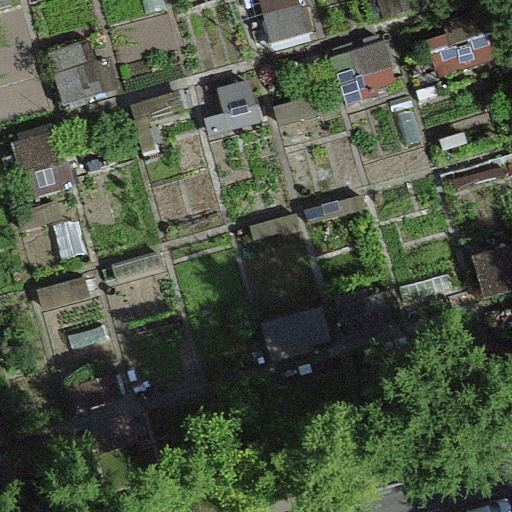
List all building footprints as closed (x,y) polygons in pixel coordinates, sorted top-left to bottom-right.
[(299,0),(258,0),(272,46),(310,35),(299,0)] [(451,45),(430,51),(438,79),(509,58),(500,28),(486,32),(481,15),(445,26),(451,45)] [(88,43),(48,55),(64,109),(120,92),(110,61),(94,66),(88,43)] [(393,71),(384,44),(332,62),(341,88),(393,71)] [(260,125),(249,84),(217,92),(224,117),(205,122),(210,139),(260,125)] [(185,112),(179,93),(127,109),(141,157),(156,152),(148,123),(185,112)] [(319,118),(314,100),(274,110),(278,128),(319,118)] [(66,163),(56,133),(10,147),(28,204),(62,194),(53,167),(66,163)] [(366,209),(363,197),(305,214),(308,225),(366,209)] [(301,231),(297,217),(250,230),(254,244),(301,231)] [(511,294),(511,249),(472,261),(485,303),(511,294)] [(159,254),(112,267),(117,287),(165,274),(159,254)] [(452,289),(448,275),(401,288),(406,303),(452,289)] [(89,301),(84,281),(39,293),(44,313),(89,301)] [(403,324),(394,292),(336,309),(346,341),(403,324)] [(330,340),(323,315),(263,331),(269,356),(330,340)] [(123,403),(115,378),(66,393),(74,419),(123,403)] [(128,419),(92,430),(100,456),(136,445),(128,419)]
